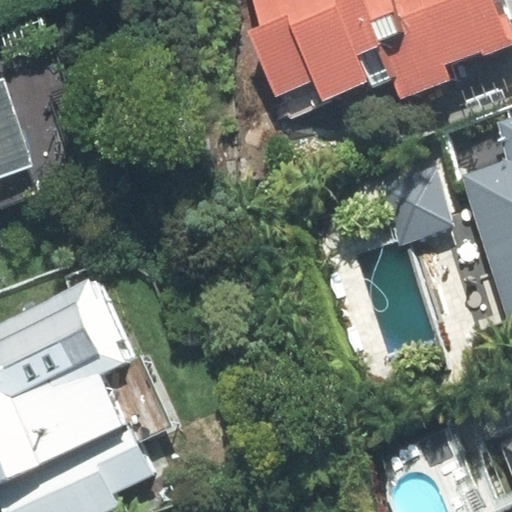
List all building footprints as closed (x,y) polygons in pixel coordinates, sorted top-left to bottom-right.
[(496,67),(511,61),(511,25),(503,0),(486,0),(485,0),(259,0),(273,38),(259,42),(289,129),(407,89),(413,109),(462,93),(457,77),(495,64),(496,67)] [(0,208),(16,203),(13,193),(51,180),(18,90),(0,96),(0,208)] [(511,127),(506,129),(511,148),(511,172),(473,184),(511,309),(511,127)] [(444,170),(383,187),(402,253),(463,235),(444,170)] [(127,511),(123,503),(161,485),(114,385),(140,373),(131,354),(137,351),(106,286),(0,335),(0,504),(3,511),(127,511)]
